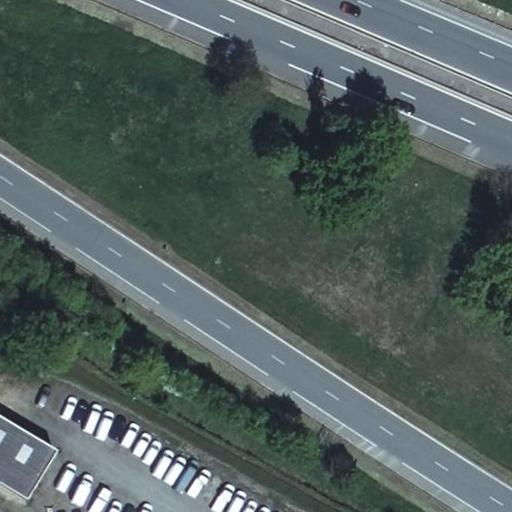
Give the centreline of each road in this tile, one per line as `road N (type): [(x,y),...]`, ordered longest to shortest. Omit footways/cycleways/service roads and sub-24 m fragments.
road 1 (motorway): [(0,175),(511,510)]
road 2 (motorway): [(179,0),(511,141)]
road 3 (motorway): [(511,69),(348,0)]
